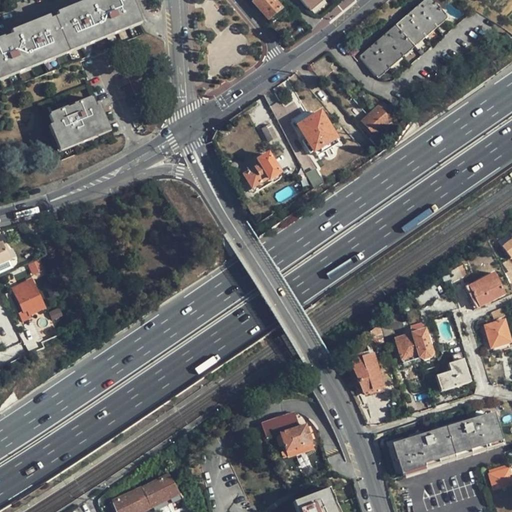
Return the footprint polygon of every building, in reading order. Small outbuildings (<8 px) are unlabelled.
[(126,0),(98,0),(0,40),(0,77),(135,22),(126,0)] [(267,20),(281,8),(273,0),(255,0),(252,3),(267,20)] [(317,0),(299,0),(307,9),(317,0)] [(431,0),(426,0),(407,17),(359,58),(374,76),(445,15),(431,0)] [(285,13),(281,8),(267,20),(271,24),(285,13)] [(104,129),(91,98),(48,116),(60,147),(104,129)] [(389,122),(389,121),(378,108),(377,108),(361,121),(373,135),(389,122)] [(312,150),(313,151),(316,156),(338,143),(319,113),(297,126),(305,139),(302,141),(309,153),(312,150)] [(271,124),(269,125),(276,138),(278,137),(271,124)] [(267,143),(276,138),(269,125),(260,130),(267,143)] [(243,175),(251,188),(267,179),(268,180),(279,174),(267,155),(256,161),(259,166),(243,175)] [(313,170),(305,175),(305,176),(312,187),(320,182),(313,170)] [(280,176),(279,174),(268,180),(267,179),(251,188),(254,193),(280,176)] [(312,188),(312,187),(305,176),(300,179),(306,192),(312,188)] [(0,263),(12,259),(4,241),(0,242),(0,263)] [(511,241),(503,248),(511,260),(511,241)] [(34,274),(46,270),(42,259),(30,263),(34,274)] [(503,264),(508,272),(511,269),(511,264),(509,260),(503,264)] [(454,272),(453,273),(456,280),(463,277),(459,270),(454,272)] [(465,288),(463,288),(474,309),(483,305),(504,295),(493,273),(470,285),(469,283),(464,285),(465,288)] [(30,279),(23,282),(25,287),(20,288),(18,284),(12,287),(25,315),(44,307),(33,283),(32,283),(30,279)] [(438,299),(432,290),(416,301),(422,310),(438,299)] [(506,316),(502,308),(491,313),(494,321),(506,316)] [(395,334),(392,333),(394,338),(406,335),(400,314),(389,320),(391,328),(392,325),(394,323),(396,322),(398,322),(400,323),(403,325),(404,328),(403,330),(402,332),(401,334),(397,335),(395,334)] [(484,335),(488,334),(492,349),(511,343),(505,321),(482,328),(484,335)] [(385,343),(384,341),(379,326),(379,325),(368,333),(371,337),(376,339),(379,344),(385,343)] [(424,332),(411,335),(417,354),(419,358),(423,360),(428,358),(430,354),(424,332)] [(417,354),(411,335),(395,340),(400,359),(417,354)] [(443,340),(435,342),(438,350),(445,348),(443,340)] [(347,358),(357,381),(359,384),(362,393),(383,386),(373,354),(361,357),(360,355),(347,358)] [(402,364),(419,358),(417,354),(400,359),(402,364)] [(462,357),(453,359),(455,363),(448,365),(451,372),(439,376),(445,392),(469,384),(471,381),(464,360),(463,360),(462,357)] [(441,393),(445,392),(439,376),(435,377),(441,393)] [(404,415),(402,408),(390,412),(392,418),(404,415)] [(503,445),(494,415),(395,445),(400,461),(399,462),(403,476),(503,445)] [(275,420),(277,427),(295,421),(297,416),(284,416),(275,420)] [(277,427),(285,450),(310,442),(306,430),(305,425),(297,427),(295,421),(277,427)] [(312,448),(310,442),(285,450),(287,457),(312,448)] [(312,466),(304,471),(307,476),(315,471),(312,466)] [(504,471),(503,468),(499,469),(500,472),(497,473),(496,470),(489,472),(494,490),(511,484),(511,480),(509,469),(504,471)] [(168,474),(141,487),(144,494),(151,507),(177,494),(168,474)] [(144,494),(141,487),(123,496),(113,501),(116,511),(140,511),(151,507),(144,494)] [(333,511),(325,489),(295,501),(299,511),(333,511)]
